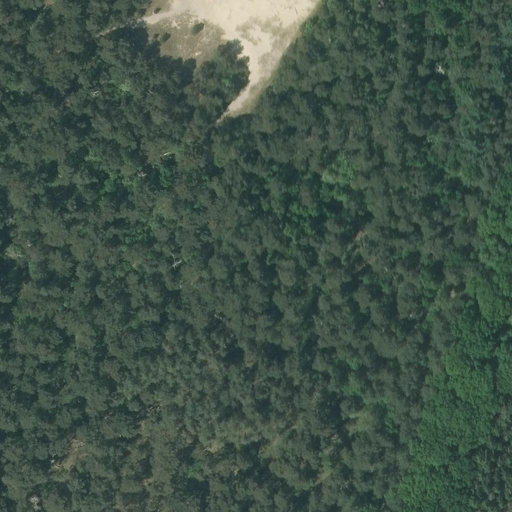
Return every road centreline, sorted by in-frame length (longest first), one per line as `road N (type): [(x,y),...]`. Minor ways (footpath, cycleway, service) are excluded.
road 1 (track): [(381,511),(401,418),(466,261),(464,245)]
road 2 (track): [(206,166),(219,180),(427,228),(464,245)]
